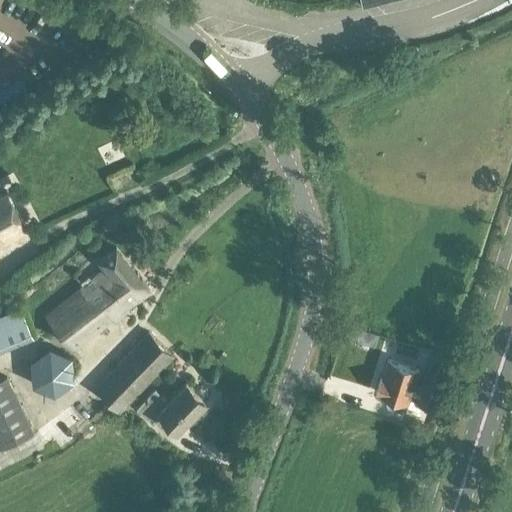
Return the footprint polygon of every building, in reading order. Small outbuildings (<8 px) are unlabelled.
[(0,242),(26,228),(6,192),(0,194),(0,242)] [(150,289),(117,247),(101,260),(106,267),(91,279),(89,275),(81,281),(84,285),(112,319),(150,289)] [(74,349),(112,319),(84,285),(46,315),(74,349)] [(0,353),(34,340),(22,309),(0,317),(0,353)] [(120,410),(173,355),(149,332),(96,387),(120,410)] [(34,386),(56,395),(76,380),(73,356),(51,346),(32,360),(34,386)] [(383,376),(381,375),(376,392),(389,395),(387,403),(389,407),(402,411),(406,409),(408,401),(409,401),(416,376),(438,382),(446,359),(422,352),(417,369),(388,360),(383,376)] [(0,380),(0,447),(33,432),(7,378),(0,380)] [(179,431),(206,402),(186,383),(168,401),(155,388),(137,407),(153,423),(161,414),(179,431)]
